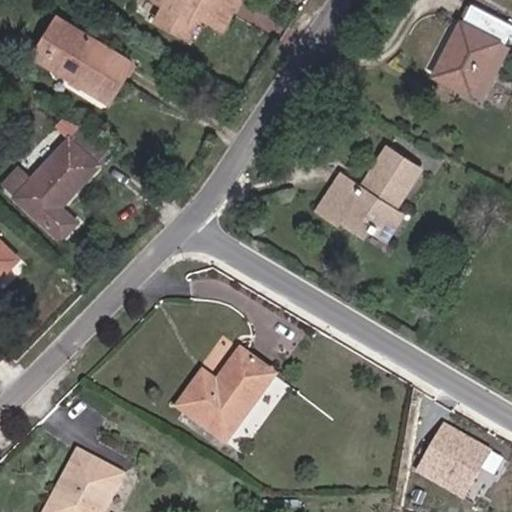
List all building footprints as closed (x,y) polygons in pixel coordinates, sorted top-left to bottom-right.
[(153,0),(157,2),(150,14),(173,32),(189,6),(210,18),(221,0),(153,0)] [(500,38),(507,20),(466,0),(459,0),(425,68),(462,87),(491,33),(500,38)] [(120,58),(55,19),(31,57),(96,96),(120,58)] [(58,201),(98,162),(69,136),(13,195),(58,234),(75,217),(58,201)] [(308,197),(330,211),(338,199),(364,216),(380,226),(398,200),(390,196),(414,159),(378,136),(368,147),(374,152),(357,175),(333,159),(308,197)] [(355,228),(364,216),(338,199),(330,211),(355,228)] [(0,264),(12,253),(0,241),(0,264)] [(173,398),(221,436),(271,374),(235,346),(211,374),(200,365),(173,398)] [(484,453),(440,428),(413,473),(458,498),(484,453)] [(72,442),(61,461),(36,508),(44,511),(95,511),(90,509),(114,464),(72,442)]
